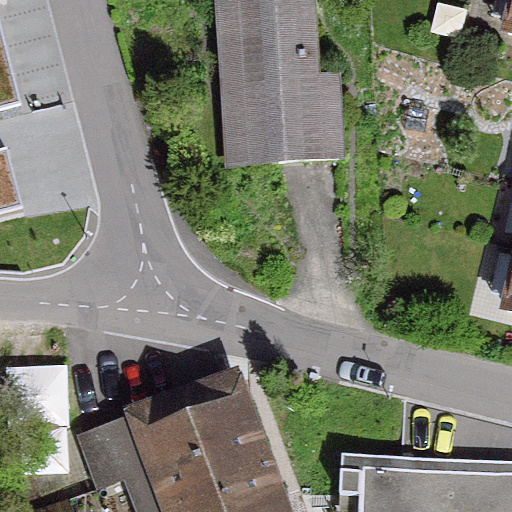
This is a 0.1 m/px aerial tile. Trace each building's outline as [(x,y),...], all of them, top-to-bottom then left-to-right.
[(311,103),(304,0),(288,0),(215,5),(226,169),(334,162),(331,101),(311,103)] [(511,37),(511,0),(503,35),(511,37)] [(511,314),(511,270),(502,312),(511,314)] [(270,511),(231,402),(150,432),(145,418),(81,440),(106,511),(270,511)] [(511,511),(511,463),(355,458),(353,511),(511,511)] [(37,511),(65,511),(62,503),(37,511)]
